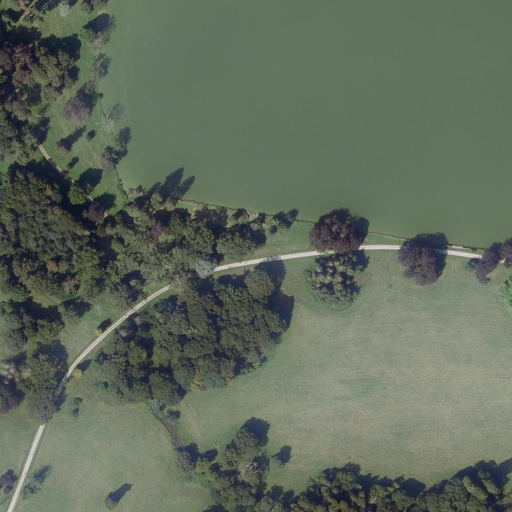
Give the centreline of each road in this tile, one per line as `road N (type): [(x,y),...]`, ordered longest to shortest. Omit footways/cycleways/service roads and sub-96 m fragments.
road 1 (unclassified): [(511,263),(358,248),(186,278)]
road 2 (unclassified): [(186,278),(132,310),(82,355),(55,393),(12,511)]
road 3 (unclassified): [(21,111),(54,168),(150,265),(186,278)]
